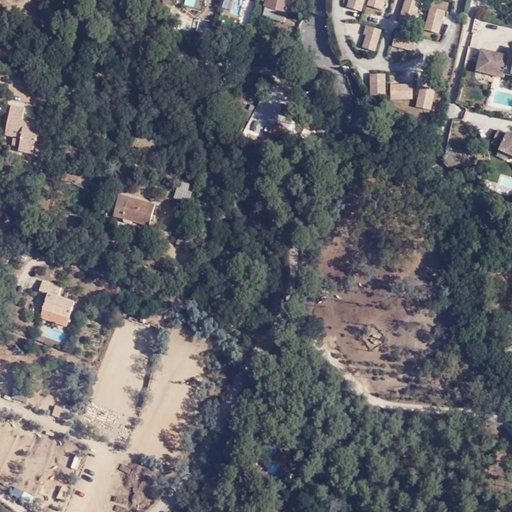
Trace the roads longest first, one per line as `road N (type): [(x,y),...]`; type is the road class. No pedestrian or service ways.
road 1 (unclassified): [(338,111),(295,311),(266,323),(236,352),(191,474),(156,511)]
road 2 (unclassified): [(144,0),(172,49),(196,63),(250,67),(338,111)]
road 3 (residential): [(338,111),(440,173),(478,184)]
road 4 (unclassified): [(320,0),(324,51),(349,90),(338,111)]
